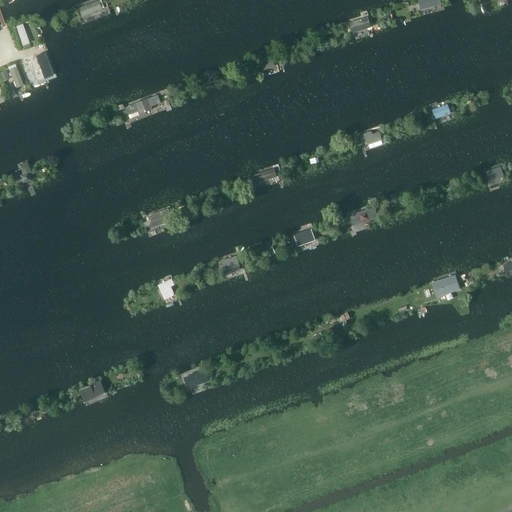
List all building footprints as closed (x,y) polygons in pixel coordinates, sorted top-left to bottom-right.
[(99,0),(79,8),(82,16),(102,9),(102,8),(104,7),(101,0),(99,1),(99,0)] [(441,5),(440,0),(417,0),(420,11),(441,5)] [(355,31),(370,26),(368,17),(362,19),(363,20),(353,24),(355,31)] [(275,66),(271,57),(258,61),(262,71),(275,66)] [(137,112),(138,115),(152,109),(151,106),(161,103),(157,95),(147,99),(147,98),(134,103),(134,104),(125,107),(128,116),(137,112)] [(448,104),(432,110),(435,118),(451,113),(448,104)] [(363,134),(367,145),(382,140),(379,132),(372,134),(371,131),(363,134)] [(31,172),(27,162),(19,165),(22,173),(18,175),(22,185),(31,181),(28,174),(31,172)] [(501,167),(486,172),(490,181),(504,176),(501,167)] [(274,169),(252,176),(254,184),(276,177),(274,169)] [(378,218),(374,207),(349,215),(353,227),(378,218)] [(152,228),(173,221),(168,208),(147,216),(152,228)] [(309,235),(307,231),(295,236),(298,246),(314,241),(312,234),(309,235)] [(240,269),(236,255),(220,260),(225,274),(240,269)] [(453,275),(437,280),(441,295),(454,291),(452,285),(455,284),(453,275)] [(169,280),(158,285),(163,300),(173,296),(169,286),(171,285),(169,280)] [(317,346),(318,345),(324,343),(321,333),(314,335),(317,346)] [(193,389),(201,385),(197,376),(203,373),(201,369),(181,377),(184,382),(188,379),(193,389)] [(101,381),(79,390),(84,403),(106,394),(101,381)]
